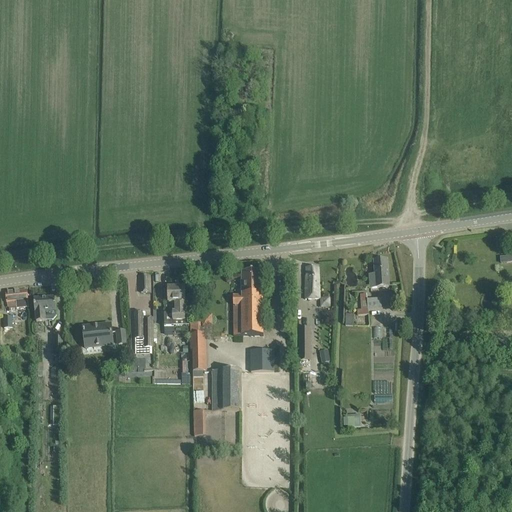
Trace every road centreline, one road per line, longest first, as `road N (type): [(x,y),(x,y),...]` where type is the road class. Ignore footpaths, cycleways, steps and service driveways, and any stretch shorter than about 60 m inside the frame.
road 1 (tertiary): [(0,282),(419,230)]
road 2 (unclassified): [(404,511),(419,230)]
